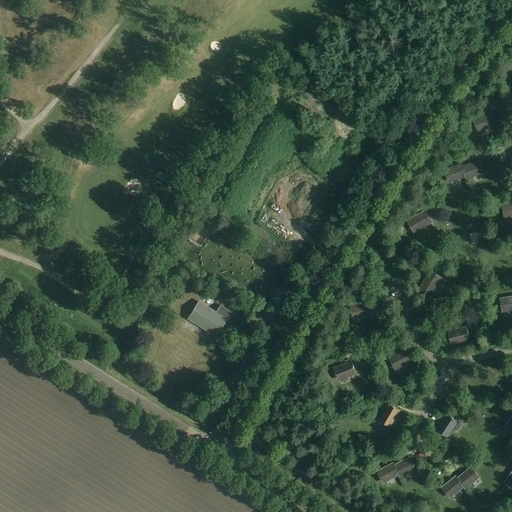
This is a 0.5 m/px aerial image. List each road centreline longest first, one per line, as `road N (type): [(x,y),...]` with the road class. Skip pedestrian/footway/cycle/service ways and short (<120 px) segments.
road 1 (unclassified): [(215,449),(416,132),(511,9)]
road 2 (tertiary): [(215,449),(0,314)]
